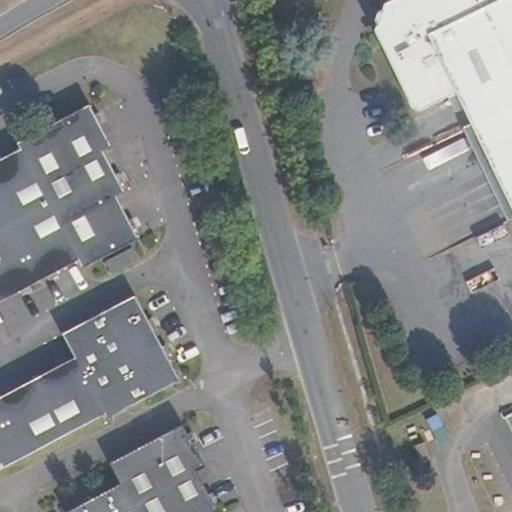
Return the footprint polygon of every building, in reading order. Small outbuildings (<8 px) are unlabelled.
[(511,0),(389,0),(385,2),(383,8),(379,8),(375,20),(379,23),(376,27),(415,107),(422,110),(460,92),(511,201),(511,0)] [(20,154),(0,164),(0,300),(75,260),(82,270),(137,242),(116,200),(124,196),(103,155),(110,151),(89,110),(18,147),(20,154)] [(137,262),(132,251),(106,265),(110,276),(137,262)] [(0,467),(103,413),(107,421),(178,382),(134,298),(62,336),(73,360),(0,397),(0,467)] [(71,511),(216,511),(198,475),(204,471),(183,428),(110,466),(120,486),(71,511)] [(432,457),(426,440),(416,444),(422,461),(432,457)]
